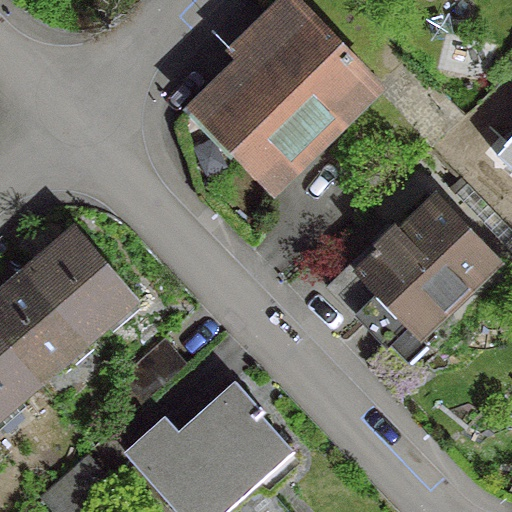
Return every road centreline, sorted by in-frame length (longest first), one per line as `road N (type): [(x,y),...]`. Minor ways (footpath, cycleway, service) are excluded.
road 1 (residential): [(81,134),(249,294),(448,511)]
road 2 (residential): [(213,0),(81,134)]
road 3 (residential): [(0,38),(81,134)]
